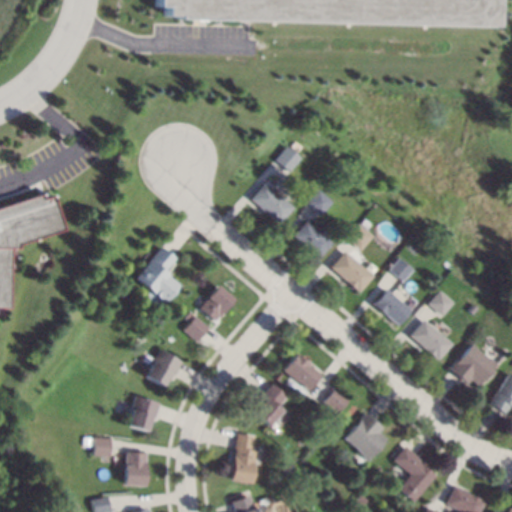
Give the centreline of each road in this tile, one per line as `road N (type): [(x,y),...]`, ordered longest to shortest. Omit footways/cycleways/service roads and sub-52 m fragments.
road 1 (residential): [(175,167),(192,212),(286,299),(486,458),(511,464)]
road 2 (residential): [(205,511),(194,462),(214,390),(286,299)]
road 3 (residential): [(0,105),(28,90),(63,52),(82,0)]
